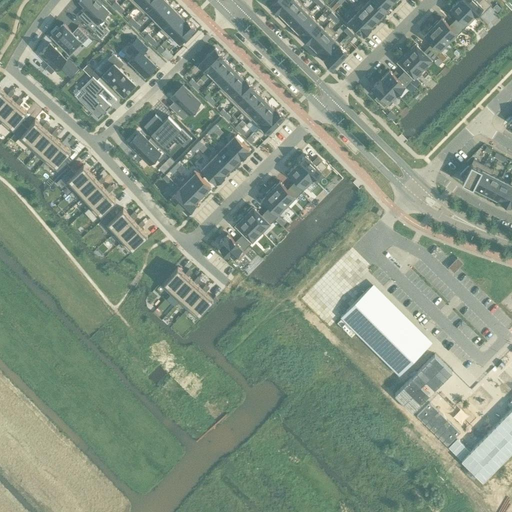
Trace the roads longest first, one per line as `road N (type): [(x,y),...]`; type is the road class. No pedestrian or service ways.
road 1 (residential): [(56,0),(11,67),(94,144)]
road 2 (residential): [(322,107),(187,245)]
road 3 (residential): [(228,16),(94,144)]
road 4 (residential): [(94,144),(187,245)]
road 5 (residential): [(430,0),(333,96)]
road 6 (tertiary): [(228,16),(322,107)]
road 7 (tertiary): [(333,96),(240,4)]
road 8 (tertiary): [(322,107),(409,196)]
road 9 (tertiary): [(419,185),(333,96)]
